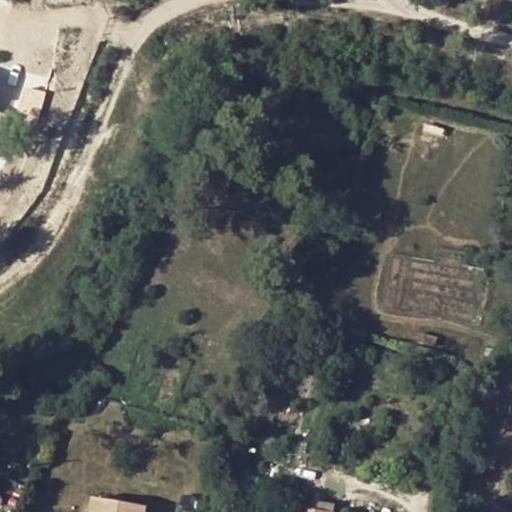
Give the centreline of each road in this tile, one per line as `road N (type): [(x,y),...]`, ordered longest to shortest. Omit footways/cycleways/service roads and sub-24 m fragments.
road 1 (track): [(0,284),(41,246),(73,190),(135,36),(186,0)]
road 2 (residential): [(511,37),(409,11),(397,0)]
